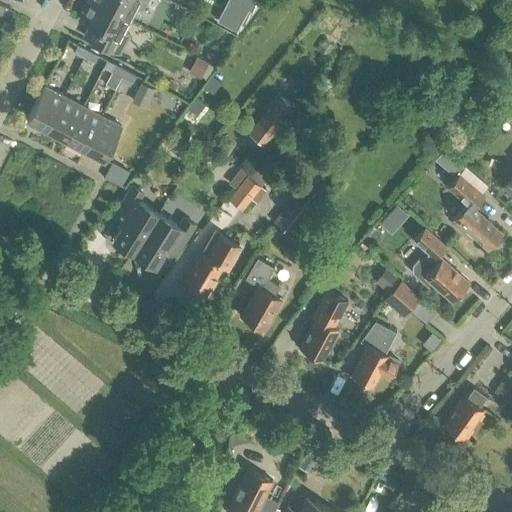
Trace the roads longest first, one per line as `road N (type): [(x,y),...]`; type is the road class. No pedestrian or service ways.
road 1 (unclassified): [(235,367),(0,248)]
road 2 (residential): [(376,443),(511,285)]
road 3 (residential): [(235,367),(150,511)]
road 4 (unclassified): [(376,443),(235,367)]
road 5 (unclassified): [(511,511),(376,443)]
